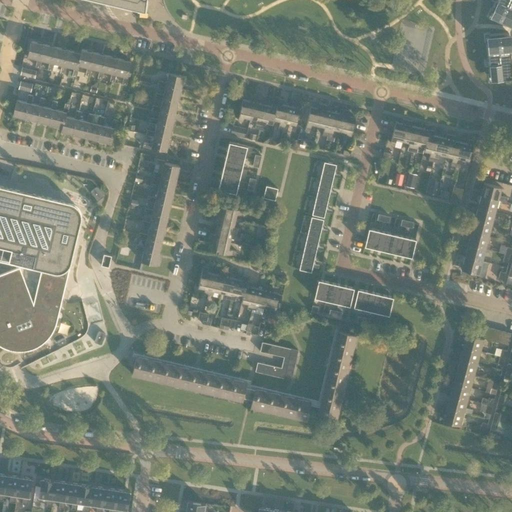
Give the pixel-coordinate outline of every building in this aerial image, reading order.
[(145,10),(146,0),(114,0),(116,0),(116,2),(131,4),(131,7),(145,10)] [(494,11),(492,16),(510,25),(511,21),(511,0),(496,0),(492,10),(494,11)] [(489,41),(487,41),(490,75),(492,75),(493,80),(511,78),(511,65),(509,33),(488,35),(489,41)] [(29,39),(25,55),(76,66),(77,63),(102,69),(102,70),(129,76),(133,58),(80,47),(79,49),(29,39)] [(23,66),(21,74),(36,76),(37,68),(23,66)] [(151,146),(168,149),(182,74),(165,71),(151,146)] [(21,79),(19,87),(32,91),(34,82),(21,79)] [(250,118),(255,97),(250,96),(249,101),(243,99),(238,120),(242,121),(244,116),(250,118)] [(259,129),(265,104),(258,103),(260,98),(255,97),(250,118),(257,119),(255,128),(259,129)] [(59,130),(112,141),(115,124),(64,114),(65,108),(14,98),(10,114),(60,125),(59,130)] [(282,130),(288,105),(282,104),(283,99),(278,98),(277,102),(273,119),(274,119),(280,120),(278,129),(282,130)] [(277,102),(273,101),(272,106),(265,104),(259,129),(264,130),(266,122),(273,123),(274,119),(273,119),(277,102)] [(288,105),(282,130),(287,131),(289,122),(296,124),(301,104),(296,103),(295,107),(288,105)] [(318,125),(322,104),(318,103),(317,108),(310,106),(304,131),(309,132),(311,123),(318,125)] [(322,104),(318,125),(324,126),(322,135),(327,136),(332,111),(326,110),(327,105),(322,104)] [(340,130),(345,110),(340,108),(339,113),(332,111),(327,136),(326,139),(333,141),(335,137),(332,136),(333,128),(340,130)] [(345,110),(340,130),(347,132),(346,136),(350,137),(355,117),(348,115),(349,111),(345,110)] [(403,141),(408,120),(404,119),(403,124),(396,122),(391,143),(396,144),(397,139),(403,141)] [(413,152),(418,127),(412,126),(413,121),(408,120),(403,141),(410,142),(408,151),(413,152)] [(430,130),(431,125),(426,124),(425,129),(418,127),(413,152),(418,153),(419,144),(425,146),(426,146),(430,130)] [(231,134),(244,137),(246,128),(233,125),(231,134)] [(434,131),(430,130),(426,146),(425,146),(424,150),(431,152),(429,160),(434,161),(440,137),(433,136),(434,131)] [(447,156),(452,135),(447,134),(446,139),(440,137),(434,161),(438,162),(440,154),(447,156)] [(456,167),(462,142),(455,141),(456,136),(452,135),(447,156),(453,157),(452,166),(456,167)] [(462,142),(456,167),(461,168),(463,159),(470,161),(474,140),(469,139),(468,144),(462,142)] [(229,141),(226,153),(244,157),(247,145),(229,141)] [(241,169),(244,157),(226,153),(224,164),(241,169)] [(141,260),(157,264),(178,163),(161,160),(141,260)] [(324,161),(320,179),(332,182),(333,176),(339,178),(340,175),(334,173),(336,164),(324,161)] [(239,181),(241,169),(224,164),(221,177),(239,181)] [(395,183),(401,185),(403,177),(396,176),(395,183)] [(236,193),(239,181),(221,177),(218,188),(236,193)] [(406,186),(414,188),(416,179),(408,177),(406,186)] [(330,191),(332,182),(320,179),(316,197),(328,199),(329,194),(335,195),(336,192),(330,191)] [(506,201),(507,197),(500,194),(502,188),(484,183),(481,195),(498,200),(498,199),(506,201)] [(0,345),(2,346),(5,348),(7,349),(10,350),(13,350),(15,350),(18,351),(20,351),(23,351),(26,350),(29,350),(31,349),(34,348),(36,347),(39,346),(40,344),(42,343),(45,341),(47,339),(48,337),(50,336),(51,334),(53,331),(54,329),(55,327),(56,324),(57,322),(57,319),(59,312),(71,263),(77,236),(78,230),(80,223),(81,219),(81,217),(81,216),(81,214),(81,213),(80,211),(80,210),(79,208),(78,207),(77,206),(76,205),(75,204),(73,203),(70,202),(0,185),(0,345)] [(263,197),(275,200),(278,188),(266,185),(263,197)] [(97,187),(96,187),(94,188),(91,190),(91,191),(97,199),(98,200),(98,199),(100,198),(103,196),(103,195),(99,189),(97,187)] [(460,201),(461,195),(451,193),(450,199),(460,201)] [(495,212),(498,200),(481,195),(477,207),(495,212)] [(326,208),(328,199),(316,197),(312,214),(324,217),(325,211),(331,212),(332,210),(326,208)] [(214,215),(235,220),(236,213),(245,215),(246,210),(221,205),(220,211),(215,210),(214,215)] [(492,224),(495,212),(477,207),(474,219),(492,224)] [(233,226),(235,220),(214,215),(213,220),(217,221),(216,227),(241,233),(242,228),(233,226)] [(311,216),(307,234),(319,237),(321,231),(327,232),(327,229),(321,228),(323,219),(311,216)] [(488,236),(492,224),(474,219),(471,232),(488,236)] [(240,237),(241,233),(216,227),(214,235),(209,234),(209,237),(229,242),(231,235),(240,237)] [(376,248),(381,230),(369,227),(364,245),(376,248)] [(389,251),(392,233),(381,230),(376,248),(389,251)] [(485,248),(488,236),(471,232),(467,244),(485,248)] [(400,253),(404,236),(392,233),(389,251),(400,253)] [(317,246),(319,237),(307,234),(303,252),(315,254),(317,249),(322,250),(323,247),(317,246)] [(416,238),(404,236),(400,253),(412,256),(416,238)] [(228,248),(229,242),(209,237),(208,242),(212,243),(211,249),(235,255),(236,250),(228,248)] [(482,260),(485,248),(467,244),(464,256),(482,260)] [(500,251),(505,252),(504,259),(511,260),(511,255),(511,244),(501,244),(500,251)] [(313,263),(315,254),(303,252),(299,269),(311,272),(312,266),(318,267),(319,264),(313,263)] [(101,265),(110,267),(112,255),(104,253),(101,265)] [(478,273),(482,260),(464,256),(461,268),(478,273)] [(207,293),(212,273),(206,271),(207,267),(202,266),(197,286),(204,287),(203,292),(207,293)] [(220,292),(224,271),(220,270),(219,274),(212,273),(207,293),(213,294),(214,290),(220,292)] [(230,298),(235,278),(228,276),(229,272),(224,271),(220,292),(226,293),(225,297),(230,298)] [(246,280),(246,281),(247,276),(242,275),(241,279),(235,278),(230,298),(234,300),(236,295),(242,297),(246,280)] [(326,300),(330,282),(318,279),(314,297),(326,300)] [(251,282),(246,281),(246,280),(242,297),(241,301),(248,303),(247,307),(251,308),(256,288),(250,286),(251,282)] [(338,302),(342,284),(330,282),(326,300),(338,302)] [(354,287),(342,284),(338,302),(349,305),(354,287)] [(264,306),(268,286),(264,285),(263,289),(256,288),(251,308),(256,309),(257,305),(264,306)] [(268,286),(264,306),(270,308),(268,317),(273,318),(279,293),(272,292),(273,287),(268,286)] [(365,309),(370,291),(358,288),(353,306),(365,309)] [(377,312),(381,294),(370,291),(365,309),(377,312)] [(389,314),(393,296),(381,294),(377,312),(389,314)] [(210,325),(212,317),(207,316),(208,313),(203,312),(202,320),(203,320),(202,323),(210,325)] [(333,329),(318,413),(339,416),(354,332),(333,329)] [(105,334),(105,333),(99,331),(98,331),(94,341),(95,342),(100,344),(101,344),(102,344),(105,334)] [(467,332),(464,344),(483,349),(487,350),(490,338),(467,332)] [(284,354),(282,365),(258,360),(256,370),(293,377),(298,347),(263,341),(261,350),(284,354)] [(464,344),(461,357),(479,361),(487,363),(488,359),(481,357),(483,349),(464,344)] [(170,361),(169,363),(181,390),(183,394),(185,397),(188,400),(191,403),(194,405),(196,406),(199,407),(291,422),(295,400),(207,385),(205,385),(204,383),(203,382),(190,354),(188,353),(186,353),(172,359),(171,360),(170,361)] [(461,357),(458,368),(476,373),(479,361),(461,357)] [(458,368),(454,380),(472,385),(481,387),(482,383),(474,380),(476,373),(458,368)] [(490,378),(487,389),(497,393),(501,382),(490,378)] [(454,380),(451,392),(469,397),(472,385),(454,380)] [(505,402),(508,388),(503,387),(500,400),(505,402)] [(451,392),(448,404),(466,409),(474,411),(475,406),(467,404),(469,397),(451,392)] [(486,415),(493,417),(496,397),(484,395),(481,409),(487,410),(486,415)] [(448,404),(445,416),(463,421),(466,409),(448,404)] [(494,426),(507,428),(509,412),(496,411),(494,426)] [(7,474),(3,501),(4,493),(10,494),(9,503),(15,504),(16,495),(19,476),(7,474)] [(19,476),(16,495),(24,496),(23,504),(29,505),(31,505),(33,496),(30,496),(33,478),(19,476)] [(41,479),(39,497),(47,498),(46,506),(52,507),(53,499),(55,481),(41,479)] [(55,481),(53,499),(60,500),(59,508),(64,509),(65,501),(68,483),(55,481)] [(68,483),(65,501),(73,502),(71,510),(77,510),(78,503),(81,484),(68,483)] [(81,484),(78,503),(85,504),(84,511),(86,511),(88,511),(89,504),(90,504),(93,486),(81,484)] [(93,486),(90,504),(97,505),(96,511),(101,511),(102,506),(105,487),(93,486)] [(105,487),(102,506),(110,507),(109,511),(114,511),(115,508),(118,489),(105,487)] [(118,489),(115,508),(122,509),(121,511),(127,511),(130,491),(118,489)] [(474,509),(475,508),(479,510),(482,500),(472,497),(469,508),(474,509)] [(187,501),(185,511),(211,511),(205,511),(206,504),(187,501)]
